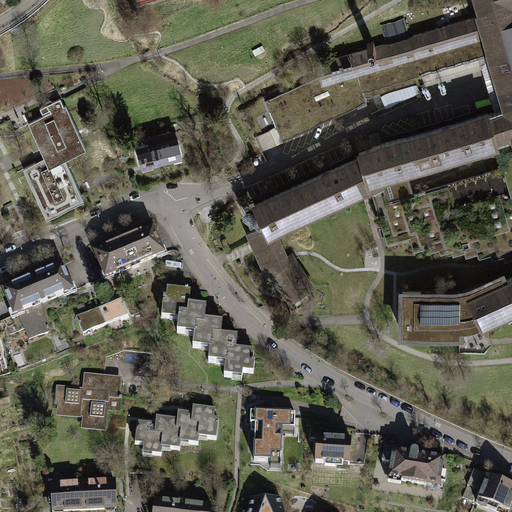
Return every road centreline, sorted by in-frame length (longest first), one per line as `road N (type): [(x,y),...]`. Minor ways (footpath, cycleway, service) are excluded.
road 1 (residential): [(167,198),(217,283),(279,343),(364,396),(511,458)]
road 2 (residential): [(167,198),(0,260)]
